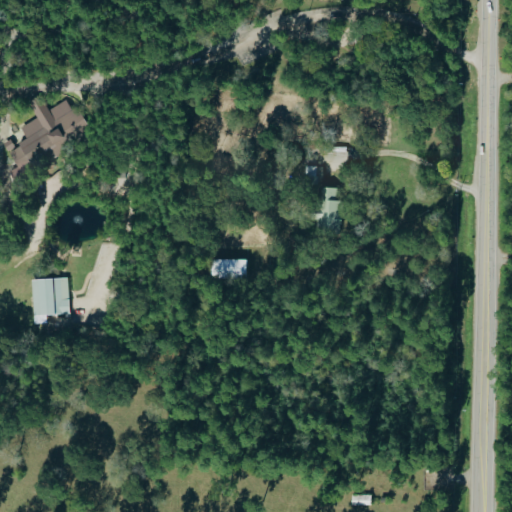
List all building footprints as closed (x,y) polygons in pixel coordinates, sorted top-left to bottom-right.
[(96,128),(78,107),(74,110),(66,99),(51,110),(39,95),(28,104),(38,116),(21,129),(29,138),(11,153),(20,166),(11,173),(22,187),(37,175),(32,168),(44,158),(47,161),(56,154),(59,158),(96,128)] [(341,200),(336,200),(337,188),(321,187),(319,232),(340,232),(341,200)] [(248,259),(214,260),(214,279),(248,278),(248,259)] [(36,315),(72,314),(71,278),(35,279),(36,315)] [(353,505),(373,506),(373,495),(353,495),(353,505)]
